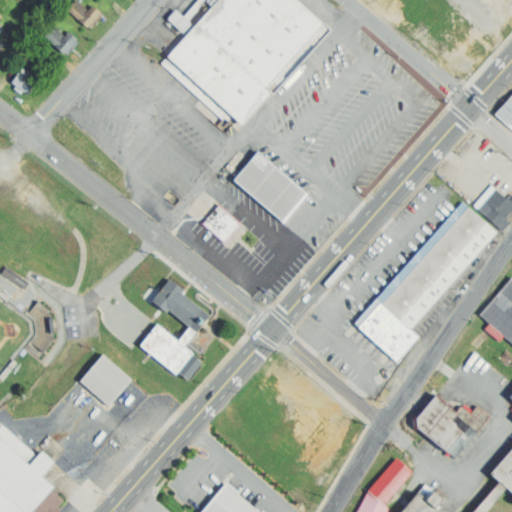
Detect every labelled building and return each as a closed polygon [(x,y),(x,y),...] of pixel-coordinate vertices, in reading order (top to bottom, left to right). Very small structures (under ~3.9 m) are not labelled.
[(214,0),(165,53),(241,126),(330,33),(295,0),(214,0)] [(73,2),(85,13),(92,5),(100,12),(87,27),(66,9),(73,2)] [(193,23),(177,10),(167,22),(183,35),(193,23)] [(49,29),(43,36),(64,54),(77,39),(68,31),(61,40),(49,29)] [(10,82),(27,94),(34,84),(17,72),(10,82)] [(511,95),(495,114),(511,129),(511,95)] [(257,153),(307,194),(285,224),(235,182),(257,153)] [(491,185),(506,198),(510,193),(511,194),(511,210),(505,218),(509,222),(502,229),(474,205),(491,185)] [(219,205),(242,225),(225,245),(202,224),(219,205)] [(469,209),(497,234),(411,331),(383,306),(469,209)] [(477,315),(511,345),(511,393),(509,397),(511,399),(511,453),(493,475),(511,491),(511,276),(477,315)] [(170,280),(185,292),(183,294),(210,317),(196,334),(169,310),(166,313),(152,301),(170,280)] [(25,344),(42,357),(57,339),(54,308),(39,297),(27,312),(34,319),(36,333),(25,344)] [(380,304),(383,306),(411,331),(419,338),(398,363),(359,329),(380,304)] [(158,327),(202,363),(188,381),(180,374),(177,377),(141,348),(158,327)] [(103,356),(132,381),(109,407),(81,382),(103,356)] [(492,414),(479,404),(473,412),(463,404),(459,408),(438,392),(415,423),(459,457),(492,414)] [(0,511),(0,429),(2,427),(38,456),(43,454),(54,464),(42,479),(55,488),(52,492),(63,502),(54,511),(0,511)] [(397,459),(412,473),(383,505),(388,509),(386,511),(357,511),(368,492),(397,459)] [(202,511),(225,485),(257,511),(202,511)] [(405,511),(417,498),(433,511),(405,511)]
